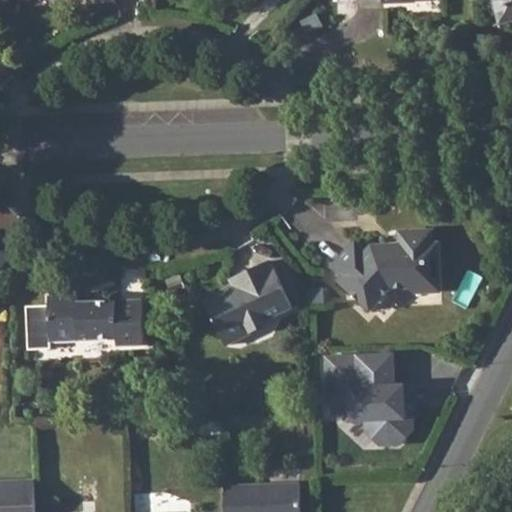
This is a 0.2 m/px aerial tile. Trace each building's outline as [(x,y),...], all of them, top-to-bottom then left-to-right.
[(511,0),(501,0),(504,2),(507,13),(511,16),(511,0)] [(399,255),(390,246),(376,246),(370,253),(358,240),(337,262),(350,274),(345,279),(377,310),(397,288),(412,287),(419,294),(444,292),(443,245),(435,245),(434,231),(405,232),(405,246),(399,255)] [(0,270),(9,257),(0,251),(0,270)] [(252,278),(208,298),(228,344),(256,332),(254,326),(296,307),(275,261),(250,273),(252,278)] [(144,295),(144,268),(125,268),(126,296),(144,295)] [(80,296),(52,297),(53,341),(119,340),(119,346),(146,346),(144,300),(80,302),(80,296)] [(424,387),(404,387),(404,356),(327,355),(326,413),(353,413),(353,426),(370,426),(370,432),(377,441),(386,446),(405,447),(420,434),(421,421),(418,413),(424,413),(424,387)] [(0,511),(36,511),(36,480),(0,481),(0,511)] [(300,511),(299,482),(227,485),(227,511),(300,511)]
